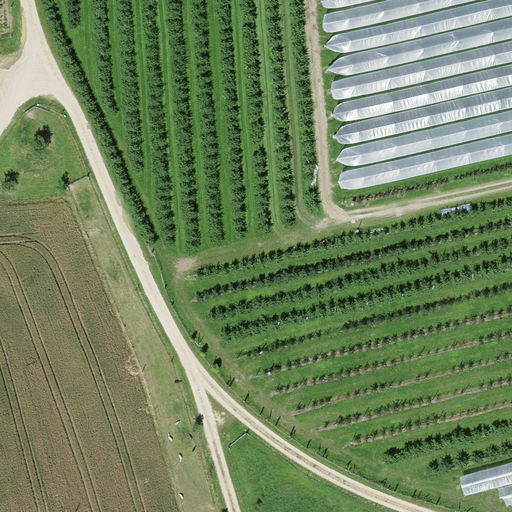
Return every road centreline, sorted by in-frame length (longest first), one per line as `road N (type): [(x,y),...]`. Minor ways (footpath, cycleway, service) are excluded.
road 1 (track): [(232,511),(195,370),(42,61)]
road 2 (track): [(410,511),(268,438),(195,370)]
